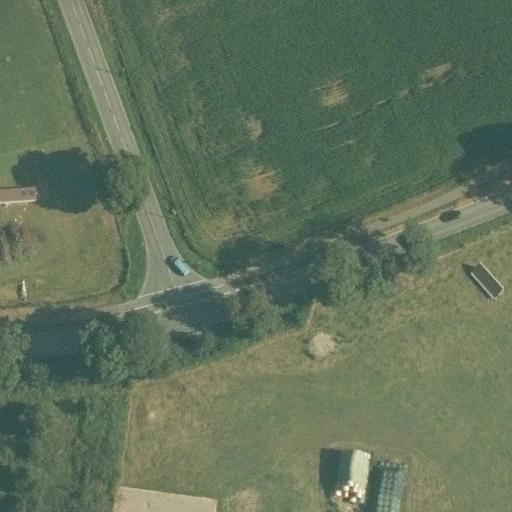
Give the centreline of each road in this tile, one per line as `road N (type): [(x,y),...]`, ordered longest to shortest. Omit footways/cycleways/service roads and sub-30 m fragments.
road 1 (secondary): [(193,318),(75,0)]
road 2 (secondary): [(511,201),(193,318)]
road 3 (secondary): [(193,318),(97,340),(0,349)]
